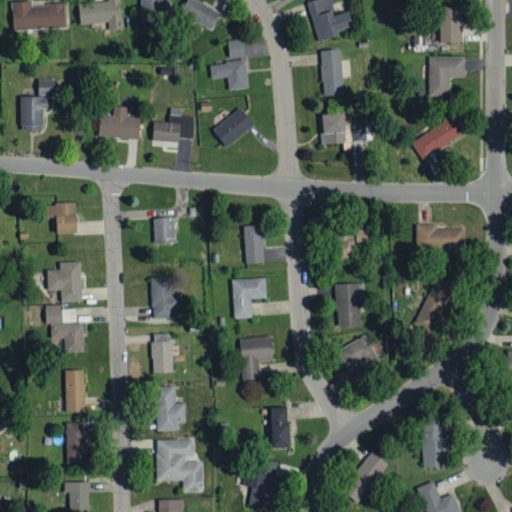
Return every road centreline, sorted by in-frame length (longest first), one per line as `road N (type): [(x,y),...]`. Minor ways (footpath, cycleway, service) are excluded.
road 1 (residential): [(305,511),(326,448),(446,365),(489,310),(492,0)]
road 2 (residential): [(0,163),(292,190),(511,190)]
road 3 (residential): [(348,430),(313,379),(303,342),(280,54),(251,0)]
road 4 (residential): [(120,511),(110,172)]
